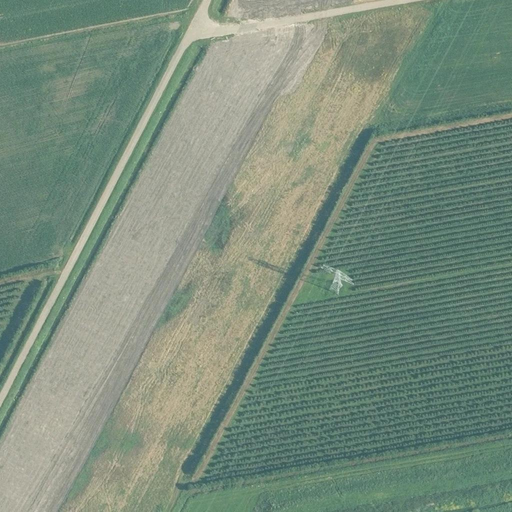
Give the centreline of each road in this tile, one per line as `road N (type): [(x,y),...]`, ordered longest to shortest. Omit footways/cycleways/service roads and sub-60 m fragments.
road 1 (unclassified): [(0,403),(194,30)]
road 2 (unclassified): [(194,30),(223,33),(418,0)]
